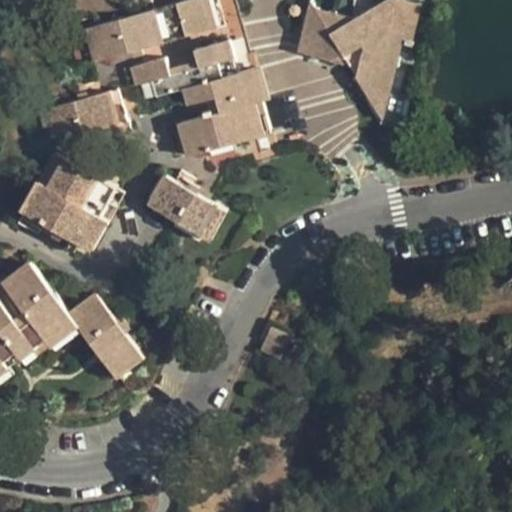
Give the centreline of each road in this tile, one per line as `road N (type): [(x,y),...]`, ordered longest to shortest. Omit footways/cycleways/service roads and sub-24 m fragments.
road 1 (residential): [(379,206),(288,244),(199,412),(168,443),(90,473),(0,466)]
road 2 (residential): [(0,233),(80,266),(102,263),(162,154),(154,116)]
road 3 (residential): [(273,17),(55,80)]
road 4 (residential): [(379,206),(273,17)]
road 5 (residential): [(511,182),(379,206)]
